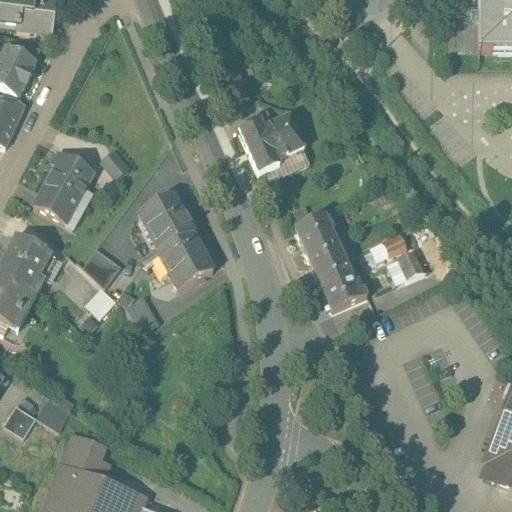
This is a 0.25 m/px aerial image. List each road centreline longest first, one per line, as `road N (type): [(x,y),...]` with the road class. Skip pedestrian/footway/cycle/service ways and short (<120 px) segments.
road 1 (residential): [(274,438),(277,354),(260,274),(148,0)]
road 2 (residential): [(125,0),(96,17),(0,187)]
road 3 (residential): [(274,438),(325,448),(359,474),(375,511)]
